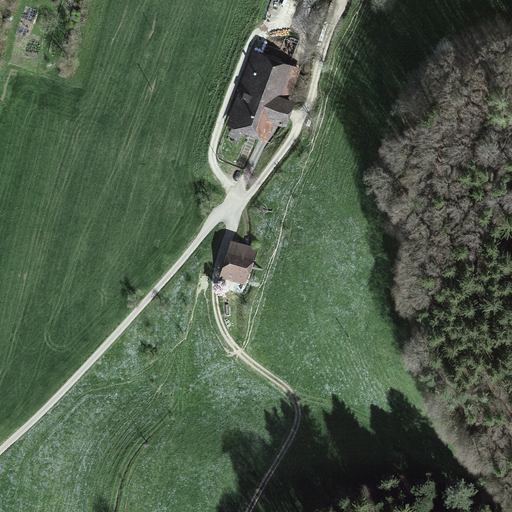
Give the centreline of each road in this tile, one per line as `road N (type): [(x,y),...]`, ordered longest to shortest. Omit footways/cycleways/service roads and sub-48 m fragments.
road 1 (track): [(225,219),(215,283),(221,322),(241,354),(292,396),(299,420),(250,511)]
road 2 (unclassified): [(0,452),(225,219)]
